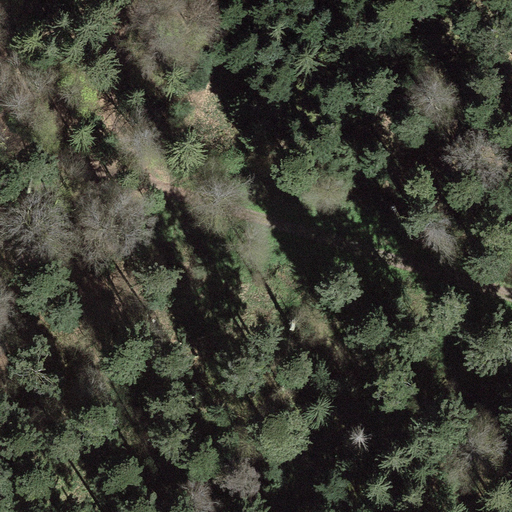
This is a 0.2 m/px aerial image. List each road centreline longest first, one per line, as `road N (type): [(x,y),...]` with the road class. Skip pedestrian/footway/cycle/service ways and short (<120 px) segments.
road 1 (track): [(105,165),(314,234),(511,286)]
road 2 (track): [(0,138),(105,165),(118,125),(110,51),(142,0)]
